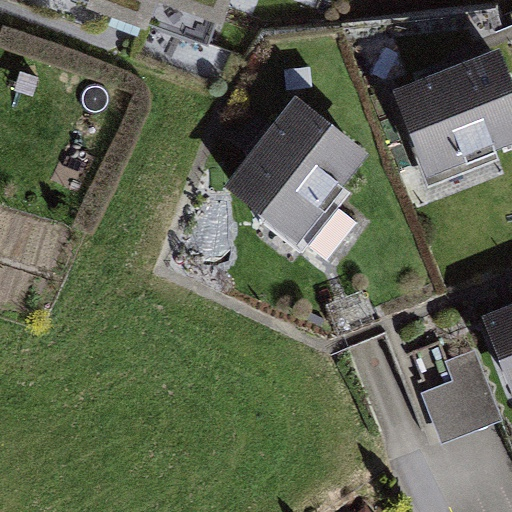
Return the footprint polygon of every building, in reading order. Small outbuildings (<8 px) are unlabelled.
[(252,0),(91,0),(234,51),(252,0)] [(511,70),(498,35),(390,78),(422,159),(511,123),(511,70)] [(298,83),(224,173),(292,228),(366,139),(298,83)] [(511,294),(483,306),(511,378),(511,294)] [(399,339),(439,439),(511,410),(511,381),(482,306),(399,339)]
